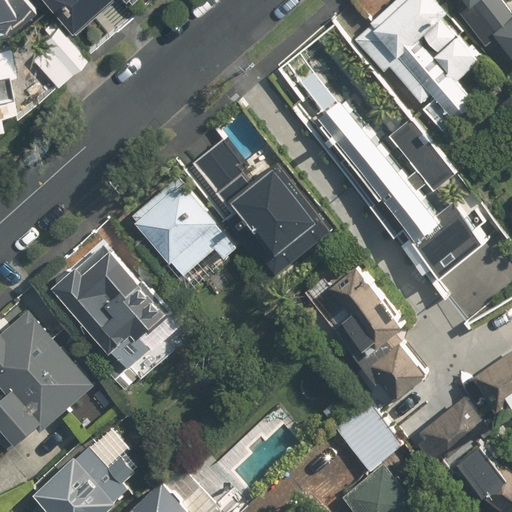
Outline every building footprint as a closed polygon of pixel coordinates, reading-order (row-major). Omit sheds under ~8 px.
[(48,0),(74,29),(108,0),(48,0)] [(431,107),(449,126),(484,94),(466,75),(489,53),(450,11),(458,4),(454,0),(399,0),(362,36),(391,66),(396,61),(435,103),(431,107)] [(511,0),(477,0),(511,39),(511,0)] [(89,55),(64,28),(35,54),(60,82),(89,55)] [(0,112),(20,110),(10,47),(0,48),(0,112)] [(346,97),(321,66),(305,79),(422,227),(407,239),(432,270),(442,262),(450,273),(496,236),(486,224),(493,219),(482,205),(475,210),(462,194),(446,208),(426,183),(434,176),(440,183),(462,165),(417,112),(396,130),(425,165),(417,172),(353,91),(346,97)] [(266,182),(231,136),(203,157),(237,203),(231,208),(280,275),(345,227),(295,160),(266,182)] [(182,175),(137,216),(187,271),(177,280),(187,292),(242,242),(182,175)] [(210,354),(111,241),(60,285),(159,399),(210,354)] [(364,307),(357,313),(387,347),(421,317),(369,259),(342,283),(364,307)] [(0,403),(0,411),(22,438),(42,421),(47,427),(90,391),(97,385),(30,307),(0,331),(0,374),(14,391),(0,403)] [(398,372),(389,379),(407,400),(440,371),(412,339),(388,360),(398,372)] [(511,347),(479,371),(502,403),(511,396),(511,347)] [(447,449),(440,454),(468,489),(475,497),(482,501),(499,500),(511,508),(511,448),(495,428),(500,424),(471,389),(427,426),(447,449)] [(407,439),(371,393),(338,419),(374,465),(407,439)] [(118,495),(146,470),(112,430),(40,490),(49,500),(35,511),(111,511),(124,502),(118,495)] [(436,511),(389,457),(347,493),(363,511),(436,511)] [(128,511),(246,511),(249,510),(233,493),(222,503),(190,468),(180,478),(173,471),(128,511)]
